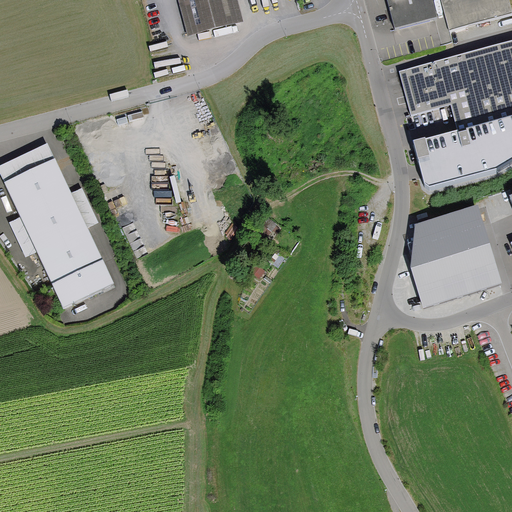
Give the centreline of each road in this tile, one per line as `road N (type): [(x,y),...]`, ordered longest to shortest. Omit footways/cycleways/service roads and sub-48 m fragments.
road 1 (residential): [(0,132),(207,78),(270,32),(358,9)]
road 2 (track): [(0,254),(42,321),(65,332),(109,321),(236,246)]
road 3 (residential): [(410,511),(381,461),(367,409),(377,312)]
road 4 (residential): [(358,9),(402,174)]
road 5 (residential): [(377,312),(399,232),(402,174)]
road 6 (residential): [(492,305),(428,325),(377,312)]
